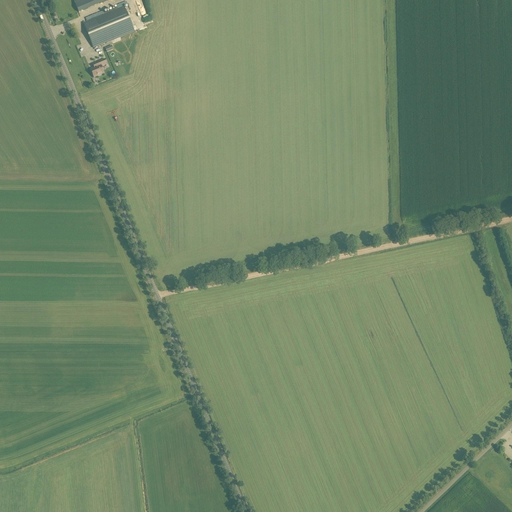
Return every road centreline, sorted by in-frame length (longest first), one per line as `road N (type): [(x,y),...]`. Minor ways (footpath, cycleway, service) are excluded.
road 1 (tertiary): [(244,511),(35,0)]
road 2 (track): [(156,296),(511,219)]
road 3 (unclassified): [(420,511),(511,425)]
